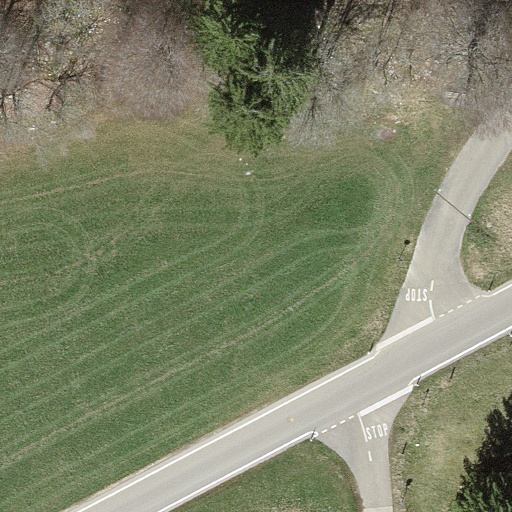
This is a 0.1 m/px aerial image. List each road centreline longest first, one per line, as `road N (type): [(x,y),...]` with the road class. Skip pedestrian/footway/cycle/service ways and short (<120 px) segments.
road 1 (unclassified): [(121,511),(511,305)]
road 2 (track): [(511,115),(466,184),(435,256),(429,301),(443,342)]
road 3 (track): [(351,392),(378,511)]
